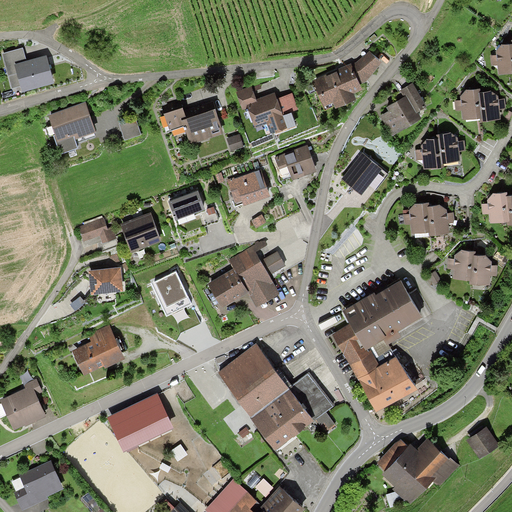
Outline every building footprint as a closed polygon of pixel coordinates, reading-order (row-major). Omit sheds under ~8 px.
[(498,73),(511,70),(511,39),(502,41),(498,47),(496,50),(496,54),(489,54),(490,66),(497,66),(498,73)] [(49,66),(47,57),(27,63),(23,49),(4,54),(14,88),(53,77),(49,66)] [(354,65),(360,79),(380,57),(371,49),(354,65)] [(354,65),(315,83),(324,104),(336,99),(337,102),(355,94),(352,87),(362,82),(360,79),(354,65)] [(404,92),(412,103),(422,96),(411,78),(400,85),(404,92)] [(463,119),(480,117),(478,89),(478,85),(466,86),(463,93),(460,97),(461,101),(454,104),(455,112),(463,111),(463,119)] [(247,102),(256,98),(252,87),(238,92),(243,104),(247,102)] [(294,87),(277,95),(282,106),(299,99),(294,87)] [(490,88),(478,89),(480,117),(480,120),(498,119),(497,112),(504,111),(503,102),(497,102),(496,95),(494,92),(490,88)] [(247,102),(255,121),(269,115),(278,111),(283,109),(282,106),(277,95),(275,90),(256,98),(247,102)] [(381,112),(392,130),(419,113),(412,103),(404,92),(389,101),(392,105),(390,106),(381,112)] [(73,104),(50,112),(62,150),(76,145),(73,137),(95,129),(85,101),(73,104)] [(194,144),(222,134),(212,105),(188,113),(184,102),(178,104),(166,108),(172,126),(186,122),(194,144)] [(284,125),(278,111),(269,115),(275,129),(284,125)] [(133,115),(119,121),(124,135),(138,130),(133,115)] [(438,136),(440,162),(457,162),(456,154),(462,153),(462,144),(457,144),(456,138),(455,136),(450,129),(437,130),(438,136)] [(228,136),(231,147),(241,144),(238,133),(228,136)] [(423,168),(440,168),(440,162),(438,136),(426,137),(423,143),(421,147),(421,150),(414,150),(415,162),(423,162),(423,168)] [(288,161),(294,175),(316,166),(311,154),(307,144),(278,156),(281,164),(288,161)] [(351,168),(342,178),(361,193),(370,183),(375,188),(388,173),(363,152),(351,168)] [(261,168),(229,181),(237,202),(243,200),(244,202),(261,195),(270,191),(261,168)] [(201,195),(198,187),(169,197),(175,217),(205,206),(201,195)] [(491,222),(508,220),(506,192),(506,188),(494,189),(489,197),(488,200),(488,204),(481,206),(482,214),(490,214),(491,222)] [(411,231),(428,229),(426,203),(425,200),(414,201),(411,206),(409,208),(409,213),(402,213),(403,224),(411,223),(411,231)] [(440,202),(426,203),(428,229),(428,232),(447,230),(446,223),(453,222),(453,211),(444,211),(444,209),(444,207),(440,202)] [(151,211),(122,222),(125,228),(132,248),(161,237),(151,211)] [(261,213),(252,218),(256,226),(265,220),(261,213)] [(80,227),(84,238),(82,239),(85,247),(116,236),(112,225),(108,227),(104,218),(80,227)] [(335,251),(342,259),(356,247),(350,240),(335,251)] [(209,281),(223,304),(247,288),(249,290),(257,304),(279,290),(254,250),(263,244),(262,241),(231,259),(235,265),(209,281)] [(455,277),(472,277),(472,252),(472,248),(461,248),(458,251),(454,255),(454,258),(447,258),(447,269),(455,270),(455,277)] [(277,250),(263,259),(271,272),(285,263),(277,250)] [(485,252),(472,252),(472,277),(472,280),(489,280),(490,273),(496,273),(496,262),(490,262),(491,259),(490,258),(485,252)] [(112,265),(90,266),(91,289),(123,287),(121,264),(112,265)] [(151,282),(167,316),(193,305),(177,270),(151,282)] [(401,276),(345,310),(357,331),(365,342),(386,329),(420,308),(401,276)] [(93,342),(75,350),(85,372),(105,363),(106,365),(124,356),(109,325),(89,335),(93,342)] [(365,342),(357,331),(338,341),(358,373),(377,362),(365,342)] [(257,345),(219,373),(248,413),(287,385),(257,345)] [(395,351),(377,362),(358,373),(377,407),(415,385),(395,351)] [(306,371),(287,385),(312,419),(320,430),(331,422),(323,411),(331,405),(306,371)] [(27,388),(3,398),(15,425),(31,418),(43,413),(35,393),(40,391),(36,381),(25,386),(27,388)] [(287,385),(248,413),(274,447),(302,427),(312,419),(287,385)] [(157,394),(111,416),(126,448),(172,425),(157,394)] [(246,422),(235,430),(240,436),(250,429),(246,422)] [(486,425),(468,434),(478,454),(496,445),(486,425)] [(407,446),(383,465),(396,481),(407,495),(432,475),(435,479),(454,464),(432,436),(416,449),(412,442),(407,446)] [(383,465),(407,446),(400,438),(377,457),(383,465)] [(35,466),(20,474),(25,485),(15,490),(22,506),(47,494),(46,492),(63,484),(51,459),(35,466)] [(267,496),(276,487),(266,476),(257,485),(267,496)] [(205,508),(209,511),(224,511),(246,488),(233,477),(205,508)] [(282,483),(256,510),(258,511),(299,511),(305,506),(282,483)] [(224,511),(258,511),(256,510),(250,505),(257,497),(246,488),(224,511)] [(168,511),(189,511),(178,501),(168,511)]
